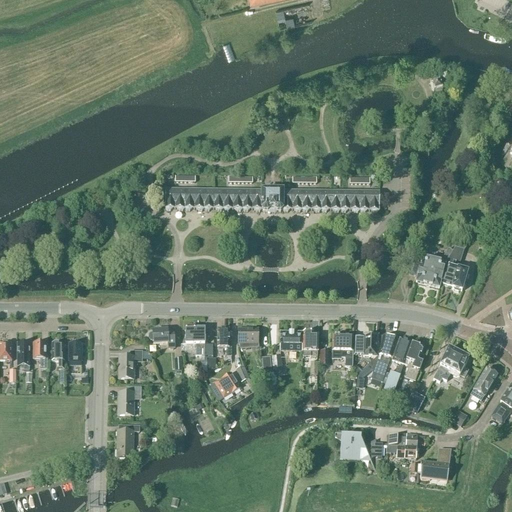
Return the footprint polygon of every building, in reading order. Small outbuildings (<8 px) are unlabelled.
[(281,26),(296,22),(293,14),(286,16),(284,7),(276,9),(281,26)] [(433,94),(442,91),(439,81),(430,85),(433,94)] [(501,200),(508,190),(502,186),(496,182),(487,197),(488,198),(487,200),(491,203),(495,196),(501,200)] [(379,213),(379,194),(272,193),(165,192),(164,211),(165,211),(167,213),(170,213),(172,211),(177,211),(179,213),(182,213),(184,211),(186,213),(189,213),(191,211),(196,211),(198,213),(201,213),(203,211),(205,213),(208,213),(211,211),(216,212),(218,213),(221,213),(223,212),(225,214),(228,214),(230,212),(235,212),(237,214),(240,214),(242,212),(244,214),(247,214),(249,212),(254,212),(256,214),(259,214),(261,212),(263,214),(266,214),(268,212),(275,212),(277,214),(280,214),(282,212),(284,214),(287,214),(289,212),(294,212),(296,214),(299,214),(301,212),(303,214),(306,214),(309,212),(313,213),(315,214),(319,215),(321,213),(323,215),(326,215),(328,213),(333,213),(335,215),(338,215),(340,213),(342,215),(345,215),(347,213),(352,213),(354,215),(357,215),(359,213),(361,215),(364,215),(366,213),(371,213),(373,215),(376,215),(378,213),(379,213)] [(444,265),(441,279),(444,280),(442,287),(452,290),(451,290),(453,291),(454,293),(458,294),(460,293),(461,293),(467,274),(450,269),(453,262),(459,264),(463,252),(454,249),(452,252),(447,260),(444,265)] [(421,260),(415,284),(439,290),(441,279),(444,265),(447,260),(452,252),(448,250),(440,264),(421,260)] [(415,277),(419,260),(412,258),(408,276),(415,277)] [(193,332),(191,330),(188,330),(186,332),(185,332),(185,347),(195,347),(195,358),(204,358),(203,360),(212,360),(212,347),(204,347),(207,347),(207,341),(204,341),(204,332),(194,332),(193,332)] [(257,333),(257,331),(254,331),(254,330),(247,330),(247,332),(238,332),(238,346),(253,346),(253,350),(258,350),(258,345),(257,345),(257,338),(259,336),(259,334),(257,333)] [(229,347),(228,331),(217,331),(217,350),(226,350),(226,359),(231,359),(231,347),(229,347)] [(167,338),(167,332),(152,333),(152,335),(150,335),(149,336),(148,338),(149,340),(151,342),(153,342),(153,346),(168,345),(168,350),(174,350),(173,338),(167,338)] [(301,353),(302,335),(280,335),(279,353),(301,353)] [(317,359),(317,337),(312,337),(312,335),(302,335),(302,354),(303,354),(303,359),(317,359)] [(340,362),(340,360),(345,360),(344,369),(352,369),(353,359),(351,359),(351,354),(352,339),(340,338),(338,336),(335,336),(332,338),(331,353),(332,353),(331,361),(340,362)] [(363,337),(363,341),(355,340),(354,357),(362,357),(362,358),(376,359),(378,337),(363,337)] [(378,361),(376,359),(373,361),(361,372),(359,374),(358,375),(362,380),(371,372),(370,371),(376,365),(370,381),(381,385),(397,341),(382,338),(378,361)] [(403,367),(405,362),(410,345),(399,342),(392,363),(400,366),(399,368),(398,368),(395,375),(390,374),(383,392),(393,396),(400,377),(399,377),(403,367)] [(6,346),(5,344),(1,344),(0,345),(0,361),(5,362),(5,363),(11,363),(11,358),(11,346),(6,346)] [(24,346),(22,344),(19,344),(18,346),(17,346),(17,361),(23,362),(23,372),(29,372),(29,346),(24,346)] [(40,346),(39,344),(36,344),(35,346),(33,346),(33,362),(40,362),(40,372),(47,372),(47,361),(45,361),(45,346),(40,346)] [(64,372),(64,356),(63,356),(63,346),(60,346),(59,346),(58,344),(54,344),(52,346),(51,346),(52,364),(58,364),(58,372),(64,372)] [(405,362),(403,367),(407,368),(406,371),(407,371),(404,380),(416,384),(419,374),(422,365),(423,361),(420,360),(423,350),(419,349),(419,348),(418,348),(418,347),(414,345),(412,346),(411,346),(405,362)] [(81,368),(81,346),(68,346),(68,368),(81,368)] [(464,381),(467,373),(463,371),(468,361),(448,351),(433,381),(439,384),(440,381),(446,383),(450,374),(452,377),(456,379),(459,379),(459,378),(464,381)] [(329,368),(329,353),(320,353),(320,368),(329,368)] [(151,362),(148,354),(130,354),(130,359),(118,359),(118,381),(133,381),(133,361),(151,362)] [(273,373),(281,372),(280,358),(271,359),(273,373)] [(272,374),(270,359),(261,360),(263,374),(272,374)] [(174,373),(182,372),(181,360),(174,360),(174,373)] [(241,384),(249,381),(243,368),(235,371),(241,384)] [(490,374),(485,371),(473,392),(470,397),(485,406),(488,401),(484,398),(496,378),(495,377),(495,375),(492,373),(490,374)] [(218,403),(220,402),(240,390),(230,375),(214,385),(208,389),(218,403)] [(511,386),(499,403),(501,404),(499,406),(491,419),(499,424),(507,412),(506,411),(508,409),(511,411),(511,386)] [(168,392),(164,388),(160,391),(163,396),(168,392)] [(140,399),(140,390),(126,389),(125,395),(118,395),(117,417),(133,418),(133,399),(140,399)] [(172,398),(168,393),(164,396),(167,401),(172,398)] [(417,414),(424,400),(412,394),(407,409),(417,414)] [(458,413),(451,424),(460,429),(467,418),(458,413)] [(138,434),(139,428),(125,428),(125,434),(117,433),(117,460),(132,460),(132,434),(138,434)] [(363,448),(360,443),(360,437),(335,436),(335,440),(340,443),(339,461),(361,462),(367,459),(374,472),(375,472),(369,461),(374,459),(381,459),(382,445),(375,445),(375,442),(363,448)] [(401,439),(392,438),(392,439),(386,438),(386,449),(416,450),(417,438),(407,436),(406,440),(401,439)] [(416,450),(400,450),(396,450),(396,461),(415,462),(416,450)] [(420,481),(429,482),(430,479),(446,481),(446,484),(447,485),(451,452),(438,452),(436,466),(420,464),(420,466),(420,474),(420,481)]
